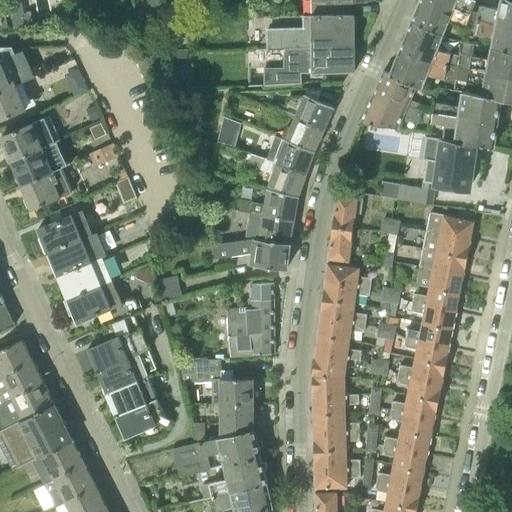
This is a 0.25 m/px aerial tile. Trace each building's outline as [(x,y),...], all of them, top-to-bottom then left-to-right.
[(24,13),(21,0),(18,0),(10,2),(15,29),(33,26),(30,12),(24,13)] [(312,0),(312,15),(343,14),(343,1),(354,0),(312,0)] [(471,16),(472,14),(448,0),(421,0),(414,18),(446,31),(451,20),(466,26),(471,16)] [(448,0),(472,14),(474,9),(475,5),(470,3),(471,0),(448,0)] [(471,16),(511,24),(511,0),(500,0),(499,9),(482,4),(479,11),(474,9),(472,14),(471,16)] [(312,48),(312,46),(355,46),(355,14),(343,14),(312,15),(305,15),(306,26),(268,27),(269,49),(284,49),(312,48)] [(491,47),(511,50),(511,24),(471,16),(466,26),(465,32),(463,37),(467,39),(469,33),(493,38),(491,47)] [(458,67),(461,56),(439,50),(446,31),(414,18),(403,45),(437,61),(449,65),(458,67)] [(458,67),(511,77),(511,50),(491,47),(489,58),(473,54),(475,44),(462,41),(461,56),(458,67)] [(445,76),(456,78),(458,67),(449,65),(437,61),(403,45),(392,73),(424,86),(429,74),(444,79),(445,76)] [(304,72),(312,72),(356,71),(355,46),(312,46),(312,48),(284,49),(284,65),(264,65),(264,84),(304,82),(304,72)] [(0,91),(23,82),(37,76),(25,47),(13,47),(16,53),(5,57),(6,58),(0,60),(0,91)] [(462,93),(502,99),(511,100),(511,77),(458,67),(456,78),(456,80),(467,81),(484,84),(482,94),(462,91),(462,93)] [(373,95),(419,107),(420,104),(411,100),(418,86),(423,88),(424,86),(392,73),(391,74),(384,71),(373,95)] [(23,82),(0,91),(0,119),(27,108),(27,107),(36,103),(34,97),(30,99),(23,82)] [(305,93),(290,95),(283,111),(295,116),(325,127),(334,106),(305,93)] [(433,114),(498,123),(502,99),(462,93),(460,104),(435,101),(433,114)] [(419,107),(373,95),(361,122),(380,124),(399,128),(405,114),(409,115),(410,113),(415,115),(419,107)] [(200,97),(179,99),(181,127),(202,126),(200,97)] [(279,121),(283,111),(270,105),(265,116),(279,121)] [(443,139),(476,144),(495,147),(498,123),(433,114),(432,123),(445,125),(443,139)] [(285,139),(315,151),(325,127),(295,116),(285,139)] [(11,161),(46,146),(54,142),(44,118),(34,123),(1,137),(11,161)] [(222,126),(218,142),(235,146),(239,131),(222,126)] [(267,158),(307,173),(315,151),(285,139),(275,135),(267,158)] [(436,138),(431,138),(422,187),(382,181),(381,191),(380,196),(427,203),(427,204),(433,205),(436,183),(470,188),(476,144),(443,139),(436,138)] [(100,165),(121,156),(115,143),(94,152),(100,165)] [(11,161),(22,185),(56,169),(46,146),(11,161)] [(299,196),(307,173),(267,158),(265,158),(252,153),(252,154),(249,162),(248,165),(273,172),(267,188),(299,196)] [(56,169),(22,185),(33,209),(72,192),(61,167),(56,169)] [(238,211),(295,219),(299,196),(267,188),(264,203),(253,201),(253,200),(240,198),(238,211)] [(334,226),(354,229),(355,217),(356,217),(356,213),(362,213),(364,197),(338,193),(334,226)] [(51,251),(93,234),(93,233),(83,209),(74,213),(74,214),(41,227),(51,251)] [(247,237),(291,243),(295,219),(238,211),(236,221),(250,224),(247,237)] [(427,229),(472,238),(476,221),(431,212),(427,229)] [(382,224),(391,226),(392,219),(383,217),(382,224)] [(401,220),(392,219),(391,226),(399,227),(401,220)] [(381,232),(389,233),(391,226),(382,224),(381,232)] [(354,229),(334,226),(329,258),(350,260),(353,241),(352,241),(354,229)] [(391,226),(389,233),(391,233),(398,235),(399,227),(391,226)] [(424,248),(468,257),(472,238),(427,229),(424,248)] [(396,243),(398,235),(391,233),(389,242),(396,243)] [(60,274),(103,256),(93,234),(51,251),(60,274)] [(291,243),(247,237),(247,239),(211,244),(212,257),(254,252),(252,263),(288,269),(291,243)] [(395,253),(396,243),(389,242),(387,252),(395,253)] [(420,266),(465,275),(468,257),(424,248),(420,266)] [(385,252),(383,259),(393,260),(395,253),(385,252)] [(70,297),(113,280),(103,256),(60,274),(70,297)] [(393,260),(383,259),(382,267),(391,268),(392,268),(393,260)] [(325,280),(371,286),(372,277),(359,276),(360,267),(328,262),(325,280)] [(416,284),(429,287),(461,293),(465,275),(420,266),(416,284)] [(162,301),(181,296),(176,276),(157,281),(162,301)] [(113,280),(70,297),(80,321),(113,308),(123,304),(113,280)] [(323,299),(355,303),(357,294),(370,296),(371,286),(325,280),(323,299)] [(228,309),(231,355),(275,353),(274,282),(249,282),(249,298),(249,300),(249,307),(228,309)] [(381,301),(390,302),(392,295),(393,288),(384,286),(384,288),(381,301)] [(413,302),(457,311),(461,293),(429,287),(427,295),(415,293),(413,302)] [(392,295),(400,296),(402,289),(393,288),(392,295)] [(0,330),(15,324),(0,292),(0,330)] [(399,304),(400,296),(392,295),(391,302),(399,304)] [(320,319),(366,325),(367,314),(354,312),(355,303),(323,299),(320,319)] [(422,322),(454,328),(457,311),(413,302),(411,311),(424,313),(422,322)] [(100,370),(149,350),(134,314),(112,323),(119,335),(90,347),(100,370)] [(318,335),(351,339),(352,330),(365,332),(366,325),(320,319),(318,335)] [(380,322),(378,329),(388,331),(389,324),(380,322)] [(406,338),(450,347),(454,328),(422,322),(420,331),(408,328),(406,338)] [(388,331),(395,333),(397,326),(389,324),(388,331)] [(378,329),(376,336),(378,336),(386,338),(388,331),(378,329)] [(395,333),(388,331),(386,338),(394,340),(395,333)] [(316,354),(348,358),(361,360),(362,350),(349,348),(351,339),(318,335),(316,354)] [(415,358),(447,364),(450,347),(406,338),(404,346),(416,349),(415,358)] [(0,349),(0,377),(33,360),(22,339),(0,349)] [(109,392),(148,375),(152,374),(150,371),(156,368),(149,350),(100,370),(109,392)] [(313,377),(346,376),(348,358),(316,354),(313,374),(313,377)] [(220,404),(254,404),(254,378),(234,378),(234,369),(222,369),(222,358),(177,361),(182,382),(213,381),(213,404),(220,404)] [(371,365),(380,366),(381,359),(372,358),(371,365)] [(398,374),(443,383),(447,364),(415,358),(413,367),(400,364),(398,374)] [(380,366),(389,367),(390,360),(382,359),(381,359),(380,366)] [(0,377),(0,397),(1,399),(42,378),(33,360),(0,377)] [(380,366),(371,365),(370,372),(379,374),(380,366)] [(389,367),(380,366),(379,374),(388,375),(389,367)] [(407,394),(440,400),(443,383),(398,374),(397,382),(409,385),(407,394)] [(118,414),(157,398),(148,375),(109,392),(118,414)] [(313,395),(346,394),(346,376),(313,377),(313,395)] [(13,398),(20,412),(51,397),(42,378),(1,399),(3,403),(13,398)] [(314,415),(347,414),(346,404),(359,403),(359,394),(346,394),(313,395),(314,415)] [(391,410),(436,419),(440,400),(407,394),(406,403),(393,400),(391,410)] [(33,460),(73,440),(51,397),(20,412),(23,419),(19,421),(25,433),(7,442),(19,467),(33,460)] [(157,398),(118,414),(128,437),(167,421),(157,398)] [(220,436),(254,429),(254,404),(220,404),(220,436)] [(400,429),(432,436),(436,419),(391,410),(390,418),(402,420),(400,429)] [(314,431),(360,430),(360,422),(347,422),(347,414),(314,415),(314,431)] [(198,437),(206,437),(206,422),(194,422),(198,437)] [(254,429),(220,436),(200,441),(201,442),(173,448),(180,476),(211,469),(208,455),(222,451),(225,465),(261,456),(254,429)] [(384,445),(429,454),(432,436),(400,429),(398,439),(386,436),(384,445)] [(315,449),(347,448),(347,440),(360,440),(360,430),(314,431),(315,449)] [(44,483),(85,463),(73,440),(33,460),(44,483)] [(393,465),(425,472),(429,454),(384,445),(382,454),(395,457),(393,465)] [(315,469),(361,468),(361,458),(348,459),(347,448),(315,449),(315,469)] [(214,496),(267,483),(261,456),(225,465),(228,478),(203,484),(206,498),(214,496)] [(56,507),(96,486),(85,463),(44,483),(56,507)] [(377,480),(422,489),(425,472),(393,465),(391,474),(379,472),(377,480)] [(361,468),(315,469),(316,488),(349,487),(348,478),(361,477),(361,468)] [(386,501),(418,507),(422,489),(377,480),(375,490),(388,492),(386,501)] [(257,511),(261,511),(274,507),(267,483),(214,496),(218,510),(234,507),(234,511),(257,511)] [(58,511),(102,511),(108,509),(96,486),(56,507),(58,511)] [(316,511),(338,511),(338,491),(316,491),(316,511)] [(370,511),(417,511),(418,507),(386,501),(384,510),(372,508),(370,511)]
